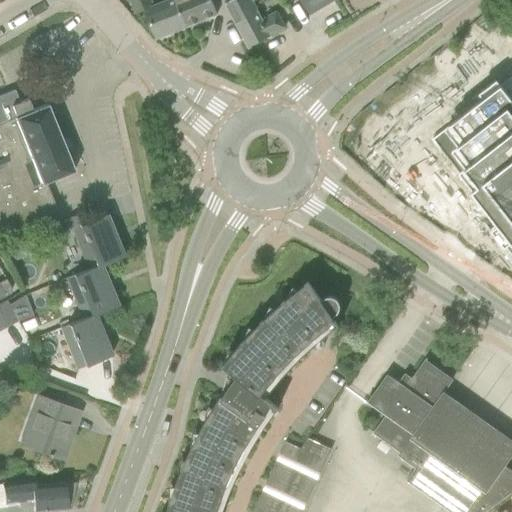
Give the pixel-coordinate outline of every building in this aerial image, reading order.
[(167,0),(152,6),(149,0),(129,0),(135,15),(145,11),(156,39),(186,28),(174,0),(167,0)] [(174,0),(186,28),(216,16),(209,0),(174,0)] [(246,6),(256,0),(223,0),(225,5),(248,48),(284,29),(276,13),(257,23),(252,14),(251,15),(246,6)] [(299,0),(308,13),(309,12),(311,14),(330,3),(329,3),(334,0),(299,0)] [(511,100),(501,86),(450,125),(463,142),(457,147),(471,164),(464,169),(478,186),(471,191),(497,224),(491,229),(511,256),(511,100)] [(0,229),(4,236),(41,221),(40,218),(56,211),(45,183),(73,172),(46,105),(31,111),(27,100),(18,103),(14,91),(0,96),(0,229)] [(438,221),(454,211),(444,195),(427,205),(438,221)] [(85,270),(63,279),(63,280),(67,279),(97,267),(100,266),(122,257),(105,215),(87,222),(86,223),(82,214),(67,220),(81,255),(87,269),(85,270)] [(67,279),(63,280),(73,305),(81,301),(88,318),(95,315),(117,306),(100,266),(97,267),(67,279)] [(0,299),(9,295),(10,290),(5,280),(0,282),(0,299)] [(324,299),(320,301),(307,283),(298,291),(289,306),(284,301),(275,309),(267,325),(262,321),(254,330),(247,346),(242,342),(234,352),(228,368),(223,365),(222,367),(236,379),(222,400),(219,398),(213,409),(210,426),(204,423),(198,434),(196,452),(190,449),(185,461),(185,479),(178,476),(174,488),(175,506),(168,504),(166,511),(216,511),(217,509),(213,508),(217,496),(221,498),(227,485),(223,483),(228,472),(232,474),(238,461),(234,459),(240,448),(244,450),(251,439),(247,436),(254,426),(257,428),(265,416),(262,414),(268,405),(276,411),(278,409),(260,395),(267,386),(264,384),(272,374),(275,377),(285,367),(281,364),(290,355),(293,358),(303,348),(300,345),(310,337),(312,340),(323,331),(320,328),(330,320),(336,328),(338,327),(332,319),(336,315),(337,314),(338,313),(339,311),(340,309),(340,308),(340,306),(339,304),(338,302),(337,301),(336,300),(334,299),(333,298),(331,297),(329,297),(327,297),(326,298),(324,299)] [(18,322),(32,317),(23,297),(8,306),(18,322)] [(8,306),(5,301),(0,303),(0,315),(7,328),(16,323),(18,322),(8,306)] [(61,329),(60,329),(68,351),(69,353),(77,350),(84,367),(111,356),(95,315),(88,318),(61,329)] [(448,511),(484,511),(499,502),(511,492),(511,472),(504,467),(511,455),(511,441),(443,393),(450,384),(423,365),(424,363),(423,362),(405,388),(391,378),(371,405),(370,404),(369,405),(385,416),(372,434),(399,453),(397,457),(414,469),(405,482),(448,511)] [(72,410),(53,403),(35,396),(17,446),(49,458),(50,456),(62,460),(69,441),(61,438),(72,410)] [(385,456),(390,449),(380,442),(376,449),(385,456)] [(301,511),(325,462),(292,446),(285,443),(252,511),(301,511)] [(64,484),(33,486),(32,480),(0,484),(0,487),(2,505),(31,501),(31,511),(34,511),(66,510),(64,484)]
